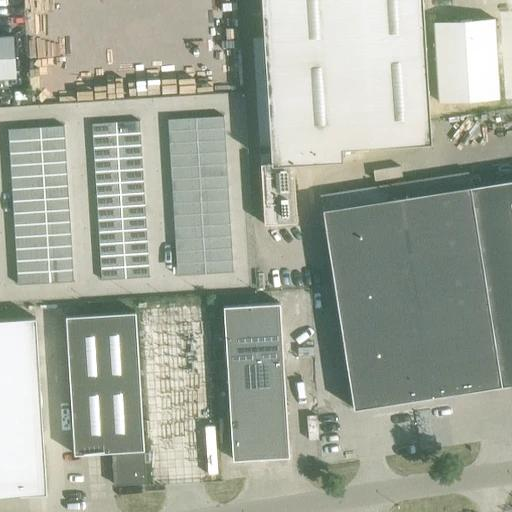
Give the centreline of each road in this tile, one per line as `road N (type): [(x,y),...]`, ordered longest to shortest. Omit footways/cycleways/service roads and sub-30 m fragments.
road 1 (unknown): [(241,247),(261,258),(286,254),(356,498)]
road 2 (unclassified): [(266,511),(511,474)]
road 3 (unknown): [(60,511),(41,316)]
road 4 (unknown): [(191,0),(191,17),(170,31),(44,42)]
